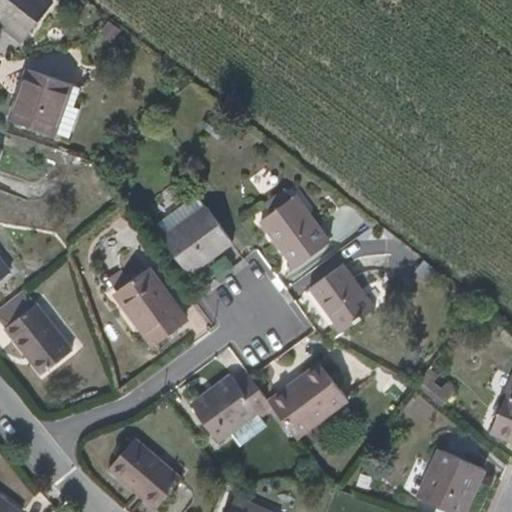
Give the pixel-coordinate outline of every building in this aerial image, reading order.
[(54,2),(51,0),(0,0),(0,20),(7,26),(4,30),(23,44),(54,2)] [(55,135),(72,85),(32,71),(12,120),(55,135)] [(275,212),(297,196),(290,186),(268,202),(275,212)] [(330,241),(297,196),(275,212),(261,222),(295,267),(330,241)] [(191,274),(234,242),(207,205),(163,238),(191,274)] [(0,280),(11,272),(0,257),(0,280)] [(376,307),(344,265),(311,289),(343,332),(376,307)] [(184,323),(147,270),(116,294),(156,345),(184,323)] [(71,351),(24,291),(0,311),(0,319),(44,373),(71,351)] [(288,389),(270,402),(273,407),(299,441),(350,403),(321,365),(304,377),(308,383),(292,394),(288,389)] [(270,402),(252,379),(249,374),(237,383),(231,377),(193,406),(217,440),(257,411),(261,416),(273,407),(270,402)] [(304,377),(288,389),(292,394),(308,383),(304,377)] [(511,393),(509,392),(492,433),(511,441),(511,393)] [(181,479),(136,440),(110,470),(156,509),(181,479)] [(450,511),(464,511),(484,470),(440,450),(419,498),(450,511)] [(0,511),(19,511),(0,497),(0,511)] [(265,511),(235,499),(229,511),(265,511)]
